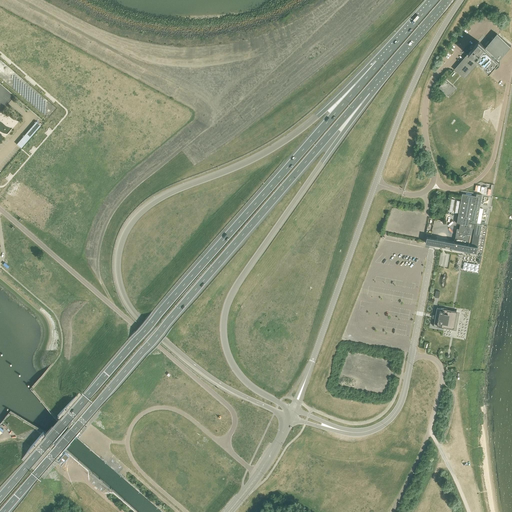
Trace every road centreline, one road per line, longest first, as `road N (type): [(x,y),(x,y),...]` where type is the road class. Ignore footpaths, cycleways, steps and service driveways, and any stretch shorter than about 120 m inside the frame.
road 1 (trunk): [(379,62),(296,133),(143,209),(117,255),(122,292),(137,315),(223,385),(289,417)]
road 2 (trunk): [(379,62),(0,496)]
road 3 (trunk): [(3,511),(367,90)]
road 4 (unclassified): [(293,409),(404,104),(459,0)]
road 5 (trunk): [(293,409),(235,372),(224,348),(224,308),(367,90)]
road 6 (unclassified): [(412,354),(388,420),(342,430)]
